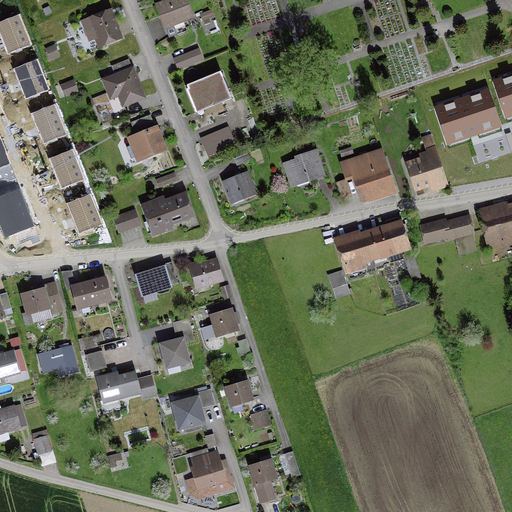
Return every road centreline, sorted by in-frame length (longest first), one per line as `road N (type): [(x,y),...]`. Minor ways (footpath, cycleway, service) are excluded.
road 1 (residential): [(219,242),(511,189)]
road 2 (residential): [(219,242),(128,0)]
road 3 (residential): [(0,462),(190,511)]
road 4 (residential): [(0,109),(63,262)]
road 5 (residential): [(63,262),(219,242)]
